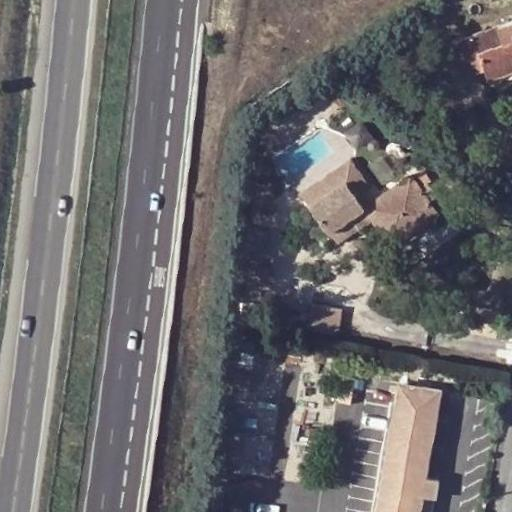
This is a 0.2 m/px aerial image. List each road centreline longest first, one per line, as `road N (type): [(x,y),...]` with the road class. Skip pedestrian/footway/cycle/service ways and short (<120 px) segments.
road 1 (motorway): [(76,0),(14,511)]
road 2 (motorway): [(112,511),(173,0)]
road 3 (unknown): [(342,511),(356,391)]
road 4 (unknown): [(511,425),(492,422),(475,431),(460,511)]
